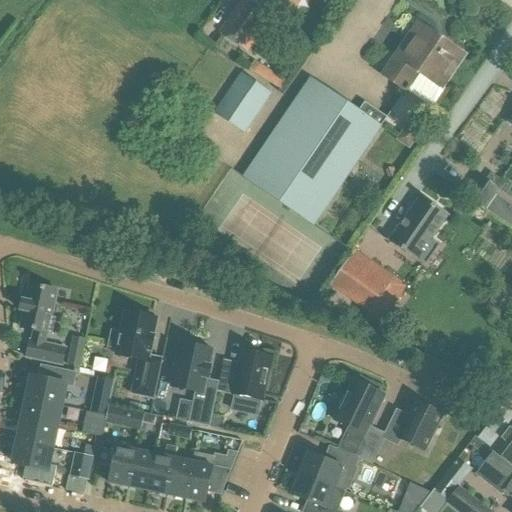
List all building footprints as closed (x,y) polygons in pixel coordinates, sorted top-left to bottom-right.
[(269,0),(291,15),(301,0),(269,0)] [(251,7),(229,39),(247,51),(269,19),(251,7)] [(418,25),(383,76),(429,108),(442,89),(464,56),(418,25)] [(254,62),(249,70),(281,91),(287,83),(254,62)] [(241,73),(214,113),(244,133),(271,93),(241,73)] [(315,82),(247,181),(313,226),(386,118),(364,103),(358,112),(315,82)] [(477,177),(464,196),(484,210),(497,190),(477,177)] [(421,197),(389,243),(417,263),(418,261),(427,266),(440,247),(432,241),(449,216),(421,197)] [(350,259),(331,286),(347,297),(382,322),(401,295),(365,270),(350,259)] [(61,368),(65,350),(45,346),(47,335),(52,336),(56,319),(51,318),(57,292),(30,286),(26,302),(23,301),(20,311),(24,312),(20,330),(33,333),(31,343),(30,343),(26,361),(61,368)] [(495,291),(485,309),(498,317),(499,318),(510,300),(495,291)] [(149,357),(157,320),(153,319),(153,315),(140,312),(139,316),(125,313),(121,334),(112,332),(109,347),(118,349),(116,356),(139,361),(131,395),(154,400),(163,360),(149,357)] [(209,428),(217,392),(217,390),(204,387),(206,378),(208,379),(210,367),(208,367),(212,351),(205,350),(206,345),(189,341),(188,346),(181,344),(171,387),(196,393),(189,423),(209,428)] [(67,365),(80,368),(84,350),(70,347),(67,365)] [(239,369),(223,366),(217,392),(262,401),(271,358),(242,352),(239,369)] [(32,378),(27,400),(61,407),(65,385),(72,386),(74,373),(40,365),(37,379),(32,378)] [(353,382),(334,421),(364,436),(354,457),(357,458),(371,465),(383,438),(382,438),(384,436),(369,429),(384,397),(353,382)] [(61,407),(27,400),(23,421),(56,428),(61,407)] [(396,411),(384,436),(382,438),(383,438),(397,445),(400,439),(425,451),(442,416),(416,403),(409,417),(396,411)] [(502,404),(476,437),(481,441),(484,443),(511,464),(511,411),(506,407),(502,404)] [(100,405),(98,415),(107,417),(109,407),(100,405)] [(121,426),(141,430),(143,423),(144,414),(124,410),(121,426)] [(156,417),(144,414),(143,423),(154,425),(156,417)] [(105,427),(107,417),(98,415),(96,425),(105,427)] [(56,428),(23,421),(18,442),(52,449),(56,428)] [(179,437),(181,428),(170,426),(168,435),(179,437)] [(192,431),(181,428),(179,437),(190,440),(192,431)] [(476,437),(470,445),(478,452),(484,443),(481,441),(476,437)] [(18,442),(14,464),(25,467),(22,481),(52,487),(56,467),(48,466),(52,449),(18,442)] [(308,454),(299,475),(344,492),(357,458),(354,457),(329,445),(323,460),(308,454)] [(92,458),(94,448),(86,446),(84,456),(92,458)] [(129,488),(137,451),(117,447),(109,484),(129,488)] [(137,451),(129,488),(148,492),(156,455),(137,451)] [(192,463),(185,500),(205,504),(207,492),(221,495),(225,484),(231,471),(213,467),(215,458),(194,453),(192,463)] [(73,454),(68,477),(87,481),(87,480),(90,468),(92,458),(84,456),(73,454)] [(511,468),(493,454),(477,475),(502,495),(504,491),(511,497),(511,468)] [(167,496),(174,459),(156,455),(148,492),(167,496)] [(192,463),(174,459),(167,496),(185,500),(192,463)] [(336,511),(344,492),(299,475),(291,495),(308,502),(304,511),(336,511)] [(445,476),(434,491),(446,500),(447,501),(459,486),(445,476)] [(419,509),(430,495),(409,484),(398,511),(414,511),(416,508),(419,509)] [(489,511),(460,489),(448,504),(459,511),(489,511)]
